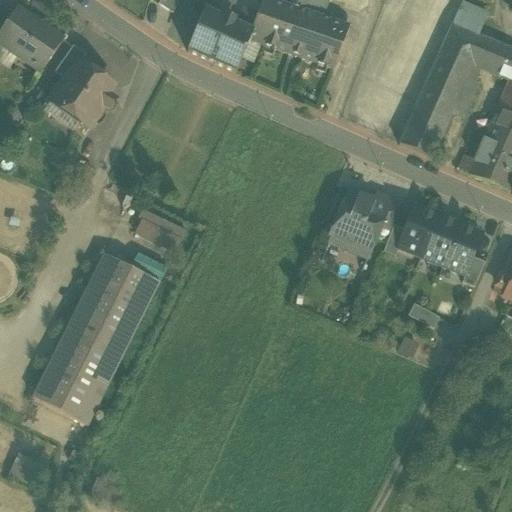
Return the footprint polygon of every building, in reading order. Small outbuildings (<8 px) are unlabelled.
[(163,0),(163,1),(162,0),(157,6),(172,17),(178,0),(163,0)] [(283,0),(281,6),(322,21),(329,0),(210,0),(205,14),(226,23),(229,21),(236,0),(283,0)] [(333,72),(348,30),(322,21),(281,6),(263,0),(257,17),(251,34),(253,35),(250,43),(333,72)] [(405,0),(380,60),(404,70),(433,0),(405,0)] [(510,196),(511,189),(511,52),(475,37),(485,15),(461,5),(398,148),(431,162),(451,118),(463,123),(479,87),(467,81),(473,68),(508,83),(474,163),(464,158),(457,174),(510,196)] [(16,59),(40,75),(62,42),(17,11),(6,27),(0,35),(0,44),(18,57),(16,59)] [(253,35),(251,34),(257,17),(243,11),(237,28),(226,23),(205,14),(204,13),(186,55),(235,76),(250,43),(253,35)] [(78,67),(85,57),(72,49),(54,75),(64,82),(68,76),(70,78),(78,67)] [(112,90),(78,67),(70,78),(68,76),(64,82),(50,103),(79,123),(82,119),(92,126),(103,110),(105,112),(110,111),(113,105),(113,101),(107,97),(112,90)] [(379,230),(391,202),(376,196),(372,205),(359,200),(361,197),(347,191),(333,227),(335,228),(327,246),(367,261),(379,230)] [(379,230),(390,235),(392,229),(402,206),(391,202),(379,230)] [(419,261),(436,220),(437,218),(425,213),(425,215),(413,211),(404,234),(397,252),(398,252),(419,261)] [(174,256),(185,233),(145,214),(134,237),(174,256)] [(19,220),(10,219),(9,227),(17,229),(19,220)] [(442,270),(458,228),(436,220),(419,261),(442,270)] [(472,261),(481,238),(470,233),(471,232),(459,227),(458,228),(442,270),(464,279),(465,279),(472,261)] [(397,252),(404,234),(392,229),(390,235),(382,255),(394,260),(398,252),(397,252)] [(131,261),(160,275),(168,260),(139,246),(131,261)] [(88,429),(160,286),(103,258),(31,401),(88,429)] [(507,293),(511,282),(511,261),(508,259),(495,287),(507,293)] [(473,291),(484,266),(472,261),(465,279),(464,279),(461,286),(473,291)] [(511,282),(507,293),(503,299),(511,303),(511,282)] [(439,320),(413,307),(407,319),(432,332),(439,320)] [(37,493),(47,470),(17,456),(6,479),(37,493)] [(113,511),(122,490),(96,479),(86,506),(101,511),(113,511)]
